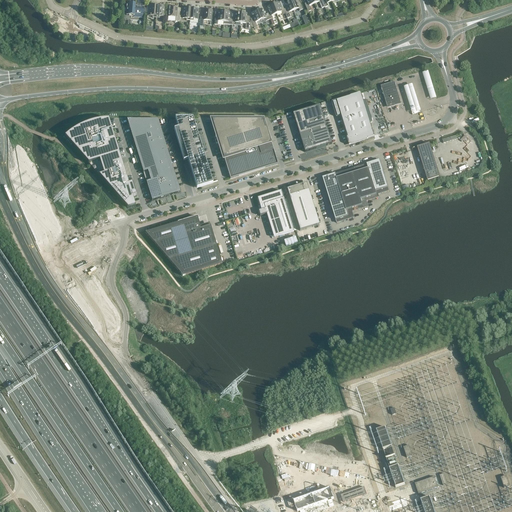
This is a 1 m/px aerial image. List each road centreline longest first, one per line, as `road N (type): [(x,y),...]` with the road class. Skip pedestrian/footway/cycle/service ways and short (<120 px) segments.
road 1 (unclassified): [(64,274),(66,241),(438,124),(454,104),(444,65)]
road 2 (secondary): [(0,173),(39,258),(218,511)]
road 3 (residential): [(70,15),(128,39),(253,46),(360,20),(376,0)]
road 4 (tertiary): [(0,101),(111,88),(257,86),(310,72)]
road 5 (tertiary): [(310,72),(211,79),(79,69),(0,79)]
road 6 (secondary): [(233,511),(64,274)]
road 7 (motorway): [(159,511),(0,277)]
road 8 (motorway): [(140,511),(0,305)]
road 9 (motorway): [(0,336),(119,511)]
road 10 (motorway): [(0,365),(93,511)]
road 11 (secondary): [(64,274),(0,127)]
road 12 (motorway): [(0,398),(74,511)]
